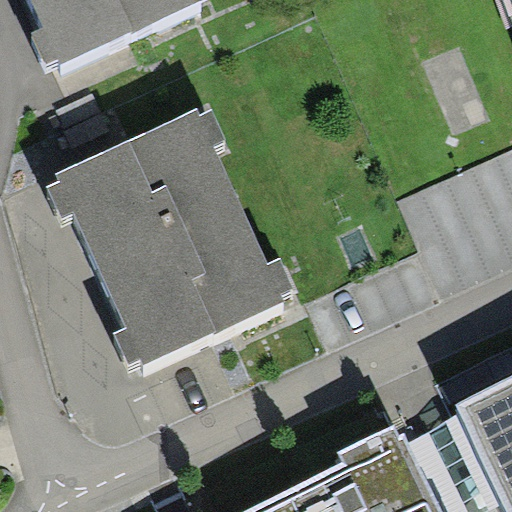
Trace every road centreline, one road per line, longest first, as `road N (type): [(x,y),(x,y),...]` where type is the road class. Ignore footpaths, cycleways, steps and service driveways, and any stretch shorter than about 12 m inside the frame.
road 1 (residential): [(56,502),(511,299)]
road 2 (residential): [(0,291),(56,502)]
